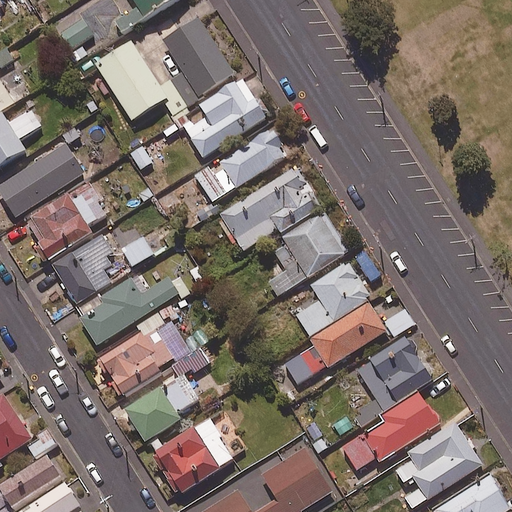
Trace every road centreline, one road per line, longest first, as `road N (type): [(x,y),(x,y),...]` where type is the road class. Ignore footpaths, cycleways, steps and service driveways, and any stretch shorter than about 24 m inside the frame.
road 1 (residential): [(267,0),(511,386)]
road 2 (residential): [(0,295),(137,511)]
